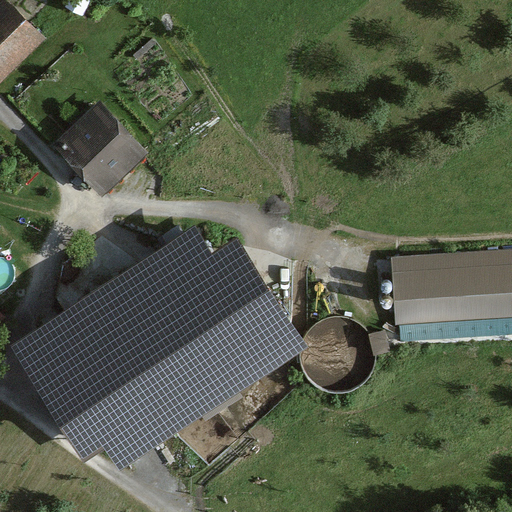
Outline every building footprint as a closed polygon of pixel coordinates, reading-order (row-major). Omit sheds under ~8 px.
[(99,0),(76,0),(73,7),(91,16),(99,0)] [(10,5),(0,14),(0,85),(2,88),(48,44),(10,5)] [(107,104),(66,142),(112,193),(154,156),(107,104)] [(269,360),(199,241),(50,329),(60,347),(41,359),(79,424),(99,413),(105,423),(164,388),(178,413),(269,360)] [(511,252),(398,260),(402,323),(511,315),(511,252)]
